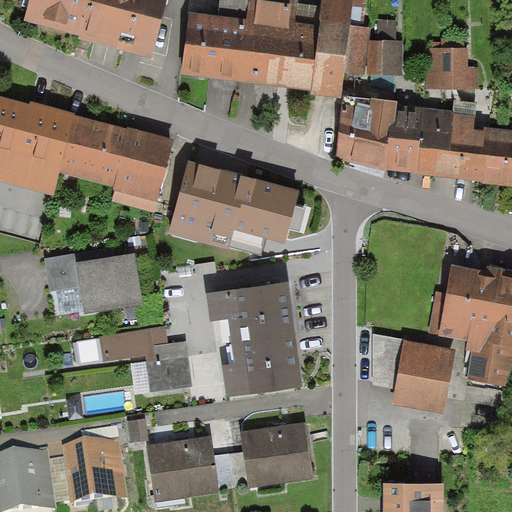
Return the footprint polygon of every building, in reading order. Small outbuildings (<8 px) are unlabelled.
[(30,0),(24,22),(80,37),(79,41),(133,55),(153,60),(168,0),(30,0)] [(249,0),(248,21),(255,22),(248,84),(278,88),(312,94),(322,7),(298,4),(298,0),(249,0)] [(322,0),(322,7),(312,94),(311,98),(341,101),(344,74),(350,26),(353,0),(322,0)] [(248,21),(189,15),(182,76),(215,80),(248,84),(255,22),(248,21)] [(379,20),(378,42),(396,42),(397,21),(379,20)] [(370,29),(350,26),(344,74),(366,77),(370,29)] [(427,42),(427,89),(478,90),(479,68),(468,68),(469,48),(465,48),(465,39),(440,38),(440,42),(427,42)] [(370,42),(367,75),(402,76),(403,43),(396,42),(378,42),(370,42)] [(60,174),(75,117),(38,105),(31,103),(29,107),(0,99),(0,183),(54,198),(60,174)] [(397,105),(344,99),(336,161),(387,173),(387,171),(391,131),(394,131),(397,105)] [(417,174),(482,181),(487,132),(475,131),(478,104),(454,102),(453,113),(423,110),(417,174)] [(423,107),(397,105),(394,131),(391,131),(387,171),(417,174),(423,110),(423,107)] [(119,163),(127,130),(101,123),(75,117),(60,174),(115,189),(122,164),(119,163)] [(175,142),(128,129),(127,130),(119,163),(122,164),(115,189),(111,202),(155,214),(175,142)] [(511,131),(487,129),(487,132),(482,181),(482,185),(511,188),(511,131)] [(244,177),(189,162),(169,235),(230,252),(235,232),(285,246),(300,193),(244,177)] [(114,248),(45,260),(50,293),(80,288),(77,265),(116,258),(114,248)] [(116,258),(77,265),(80,288),(85,316),(143,306),(134,255),(116,258)] [(511,272),(488,268),(486,274),(479,272),(452,267),(447,294),(436,292),(428,333),(440,336),(439,338),(467,342),(464,351),(474,353),(469,382),(505,389),(511,367),(511,272)] [(290,285),(206,295),(209,323),(228,321),(234,367),(223,368),(227,400),(303,390),(290,285)] [(146,356),(147,363),(158,361),(155,346),(168,344),(165,326),(100,337),(104,363),(146,356)] [(396,390),(404,342),(405,340),(374,335),(374,385),(396,390)] [(168,344),(155,346),(158,361),(147,363),(150,393),(193,387),(187,341),(168,344)] [(445,416),(457,351),(404,342),(396,390),(393,407),(445,416)] [(129,389),(83,396),(85,415),(132,409),(129,389)] [(146,419),(127,422),(130,443),(149,441),(146,419)] [(287,427),(241,433),(243,452),(248,485),(248,488),(314,479),(306,424),(287,427)] [(180,442),(147,447),(155,502),(220,493),(219,489),(215,456),(212,437),(180,442)] [(76,456),(63,457),(70,511),(78,511),(128,505),(120,449),(76,456)] [(248,485),(243,452),(215,456),(219,489),(248,485)] [(19,464),(0,467),(0,511),(56,511),(48,459),(19,464)] [(443,511),(444,485),(385,485),(385,505),(384,511),(443,511)]
